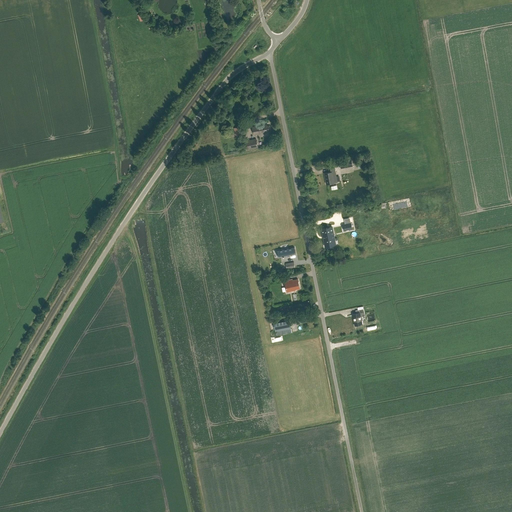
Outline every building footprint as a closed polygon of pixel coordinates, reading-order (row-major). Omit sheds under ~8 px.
[(267,125),(267,124),(252,127),(254,135),(270,131),(268,125),(267,125)] [(243,134),(242,126),(234,128),(235,135),(243,134)] [(249,140),(251,148),(259,147),(257,138),(249,140)] [(341,168),(353,166),(352,159),(339,161),(341,168)] [(326,184),(337,182),(335,167),(328,169),(329,172),(324,173),(326,184)] [(332,226),(322,228),(325,243),(333,242),(331,232),(333,231),(332,226)] [(295,247),(277,250),(279,257),(296,254),(295,247)] [(293,280),(293,279),(285,281),(287,292),(296,290),(296,289),(300,288),(298,279),(293,280)] [(355,313),(352,314),(355,326),(362,324),(361,316),(365,316),(364,308),(363,306),(356,308),(356,310),(357,313),(355,313)] [(291,329),(289,321),(274,324),(275,332),(291,329)]
